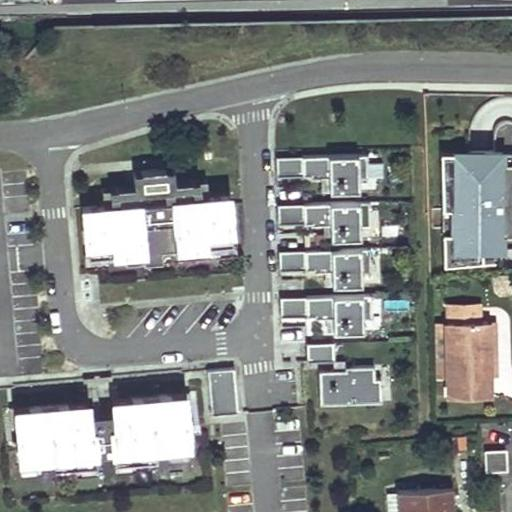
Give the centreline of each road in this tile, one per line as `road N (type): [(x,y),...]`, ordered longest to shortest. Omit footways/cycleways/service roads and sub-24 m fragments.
road 1 (residential): [(63,307),(69,337),(100,355),(250,341),(256,292)]
road 2 (residential): [(511,70),(369,70),(247,86)]
road 3 (residential): [(247,86),(41,131)]
road 4 (residential): [(256,292),(247,86)]
road 5 (residential): [(256,292),(63,307)]
road 6 (residential): [(41,131),(63,307)]
